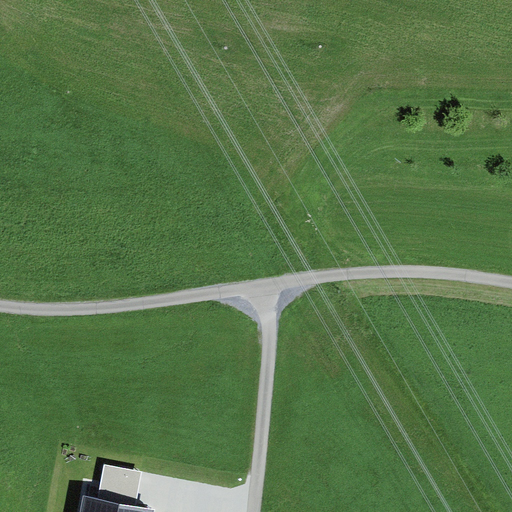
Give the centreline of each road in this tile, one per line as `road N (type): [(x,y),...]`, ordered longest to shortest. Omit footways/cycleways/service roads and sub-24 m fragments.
road 1 (track): [(511,280),(427,270),(60,309),(0,304)]
road 2 (track): [(252,511),(272,337),(263,285)]
